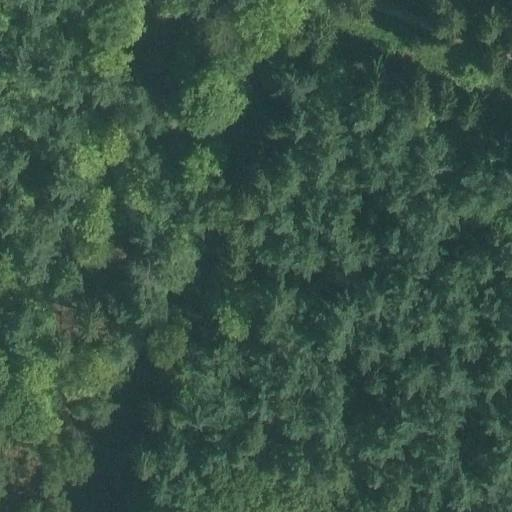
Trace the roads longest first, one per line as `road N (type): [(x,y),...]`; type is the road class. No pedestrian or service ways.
road 1 (track): [(260,42),(73,511)]
road 2 (track): [(511,70),(331,0)]
